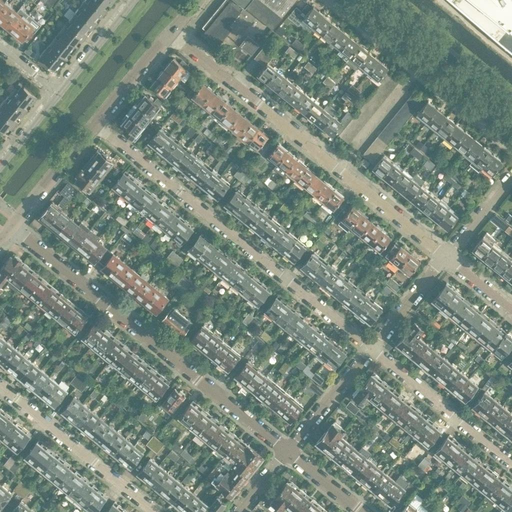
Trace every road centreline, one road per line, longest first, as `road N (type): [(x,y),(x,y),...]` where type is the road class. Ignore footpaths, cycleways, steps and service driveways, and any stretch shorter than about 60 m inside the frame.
road 1 (residential): [(10,227),(288,452)]
road 2 (residential): [(445,257),(169,32)]
road 3 (residential): [(370,349),(95,123)]
road 4 (tertiary): [(511,137),(344,0)]
road 5 (residential): [(152,511),(0,385)]
road 6 (residential): [(511,464),(370,349)]
road 7 (tertiary): [(10,227),(95,123)]
road 8 (residential): [(288,452),(370,349)]
road 9 (tertiary): [(134,0),(58,94)]
